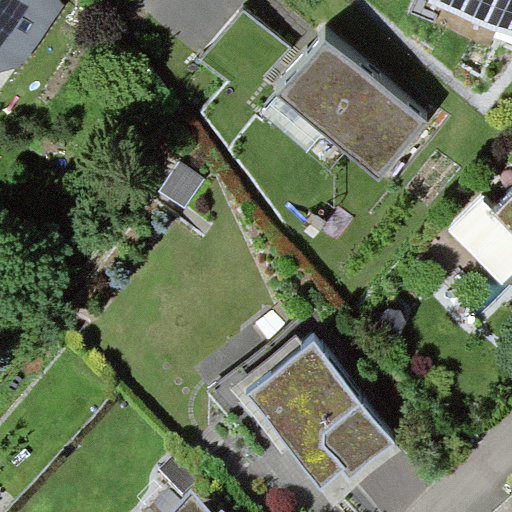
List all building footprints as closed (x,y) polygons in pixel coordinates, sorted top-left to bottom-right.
[(0,0),(0,49),(16,53),(51,3),(48,0),(0,0)] [(511,0),(454,0),(511,24),(511,0)] [(432,115),(325,21),(270,84),(376,177),(432,115)] [(511,183),(489,207),(478,196),(446,228),(499,281),(511,282),(511,183)] [(398,446),(299,324),(229,382),(328,504),(398,446)]
